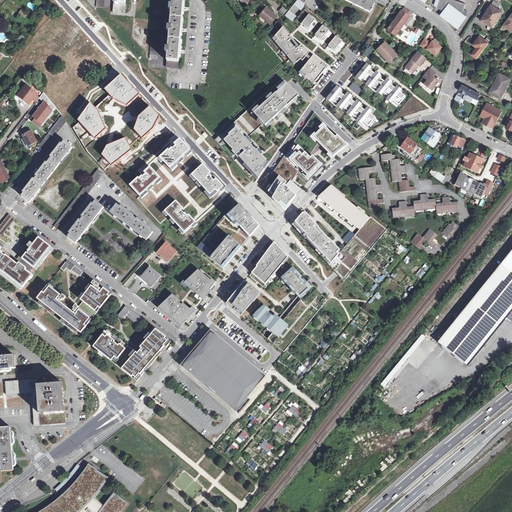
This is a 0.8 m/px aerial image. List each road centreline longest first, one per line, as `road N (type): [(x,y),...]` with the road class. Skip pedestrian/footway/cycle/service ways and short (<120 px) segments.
road 1 (residential): [(244,204),(58,0)]
road 2 (track): [(511,361),(344,511)]
road 3 (residential): [(430,251),(458,230),(460,206),(440,190),(391,194),(368,144)]
road 4 (residential): [(358,151),(312,104),(244,204)]
road 5 (trunk): [(511,394),(372,511)]
road 6 (residential): [(0,297),(121,403)]
road 7 (trunk): [(394,511),(511,413)]
road 8 (residential): [(8,200),(126,293)]
road 9 (residential): [(443,114),(453,43),(440,23),(403,0)]
